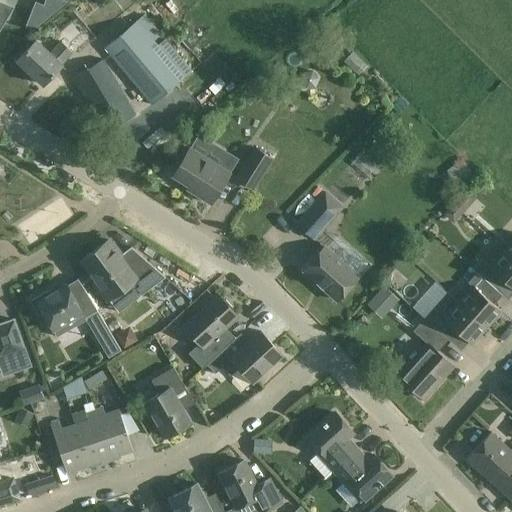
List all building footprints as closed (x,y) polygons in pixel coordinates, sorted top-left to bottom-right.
[(55,11),(67,1),(64,0),(45,0),(43,6),(55,11)] [(186,77),(139,20),(104,49),(152,106),(186,77)] [(52,53),(36,38),(16,60),(45,85),(74,53),(62,42),(52,53)] [(136,115),(103,59),(74,76),(107,133),(136,115)] [(274,158),(254,146),(234,179),(253,191),(274,158)] [(231,173),(190,148),(173,175),(198,191),(196,194),(212,204),(231,173)] [(474,174),(462,159),(446,172),(458,187),(474,174)] [(344,207),(324,190),(295,224),(314,241),(344,207)] [(466,190),(453,204),(462,213),(475,199),(466,190)] [(462,213),(453,204),(444,214),(453,223),(462,213)] [(120,256),(108,240),(81,261),(96,282),(94,284),(108,302),(131,284),(141,296),(166,278),(132,247),(120,256)] [(359,277),(325,247),(304,270),(338,301),(359,277)] [(511,287),(511,257),(505,251),(491,267),(482,259),(473,269),(477,272),(497,290),(505,281),(511,287)] [(472,288),(459,303),(488,328),(502,311),(494,304),(502,295),(497,290),(477,272),(467,283),(472,288)] [(98,311),(79,279),(52,294),(50,291),(32,301),(42,318),(45,317),(53,331),(82,314),(85,319),(98,311)] [(383,285),(365,303),(381,317),(398,299),(383,285)] [(207,365),(227,347),(231,343),(221,333),(239,317),(218,294),(183,326),(200,344),(189,353),(203,368),(207,365)] [(488,328),(459,303),(458,303),(448,294),(425,319),(445,337),(454,328),(473,345),(488,328)] [(445,337),(425,319),(414,331),(430,346),(401,379),(424,399),(454,366),(435,349),(446,337),(445,337)] [(0,366),(3,375),(30,365),(14,320),(0,324),(0,366)] [(129,326),(115,335),(123,349),(138,340),(129,326)] [(235,356),(227,347),(207,365),(215,374),(223,367),(231,376),(240,368),(253,382),(283,355),(261,332),(235,356)] [(187,389),(174,367),(152,381),(160,394),(145,403),(166,438),(191,422),(175,396),(187,389)] [(81,376),(62,386),(67,399),(87,392),(81,376)] [(38,384),(19,391),(24,405),(43,398),(38,384)] [(95,411),(111,459),(134,451),(120,410),(106,415),(104,408),(95,411)] [(90,466),(111,459),(95,411),(87,414),(89,421),(76,425),(90,466)] [(334,471),(358,450),(347,438),(353,433),(335,413),(309,437),(322,451),(310,462),(325,478),(334,470),(334,471)] [(67,473),(90,466),(76,425),(63,429),(61,423),(51,426),(67,473)] [(488,479),(511,453),(511,449),(493,432),(467,460),(488,479)] [(273,440),(254,439),(253,452),(272,454),(273,440)] [(368,461),(358,450),(334,471),(350,488),(353,485),(365,499),(392,476),(374,456),(368,461)] [(511,453),(488,479),(509,499),(511,495),(511,453)] [(257,486),(244,461),(219,473),(237,509),(253,501),(258,511),(266,511),(282,504),(270,480),(257,486)] [(57,487),(53,475),(25,484),(29,496),(57,487)] [(0,505),(20,499),(13,479),(0,483),(0,505)] [(210,508),(198,484),(169,498),(175,511),(225,511),(220,503),(210,508)] [(109,501),(112,511),(127,511),(136,509),(131,494),(109,501)]
